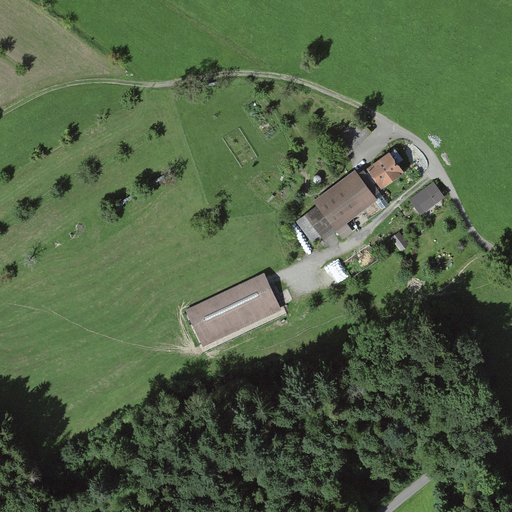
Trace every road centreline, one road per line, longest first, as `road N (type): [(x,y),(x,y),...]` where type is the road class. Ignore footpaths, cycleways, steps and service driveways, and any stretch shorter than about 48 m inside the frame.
road 1 (residential): [(511,251),(493,249),(474,233),(415,139),(317,88),(251,74)]
road 2 (track): [(251,74),(151,85),(76,82),(0,115)]
road 3 (residential): [(511,425),(379,511)]
